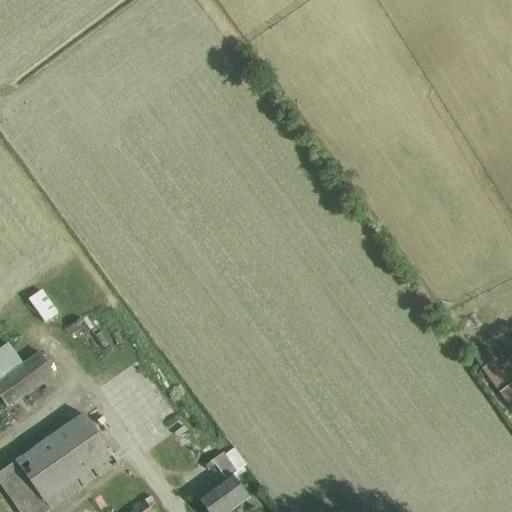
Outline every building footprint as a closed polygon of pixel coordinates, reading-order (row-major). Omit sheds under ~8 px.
[(57,314),(41,292),(28,301),(44,324),(57,314)] [(74,325),(82,336),(95,326),(87,315),(74,325)] [(0,399),(7,409),(54,374),(40,354),(24,366),(10,346),(0,353),(0,399)] [(511,382),(496,360),(483,370),(511,410),(511,382)] [(0,473),(0,484),(19,511),(50,511),(118,465),(83,415),(0,473)] [(231,449),(223,454),(212,462),(225,480),(198,500),(206,511),(231,511),(249,499),(233,476),(237,473),(236,472),(243,467),(231,449)] [(151,511),(146,503),(133,511),(151,511)]
